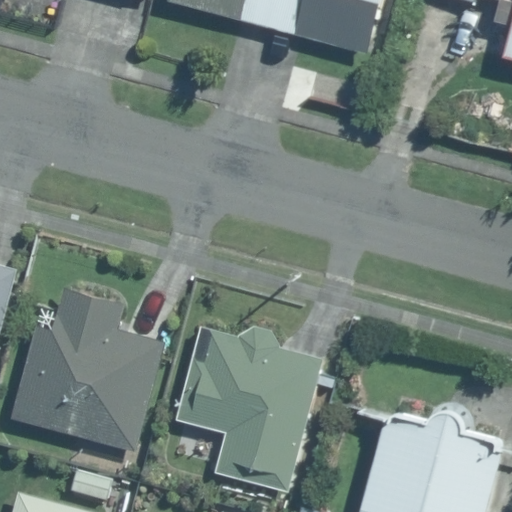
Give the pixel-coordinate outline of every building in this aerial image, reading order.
[(183,0),(374,54),(389,0),(183,0)] [(0,349),(1,350),(24,271),(0,264),(0,349)] [(17,413),(24,415),(139,449),(170,344),(121,330),(129,305),(72,288),(63,318),(46,313),(17,413)] [(207,325),(204,337),(182,416),(230,429),(219,472),(289,492),(330,343),(258,323),(254,338),(207,325)] [(392,411),(389,426),(366,511),(489,511),(508,442),(466,431),(466,430),(465,428),(465,427),(465,425),(464,424),(464,423),(463,422),(462,420),(461,419),(460,418),(459,417),(458,416),(457,416),(456,415),(454,414),(453,414),(452,413),(450,413),(449,413),(448,413),(446,413),(445,413),(443,413),(442,413),(441,414),(439,414),(438,415),(437,415),(436,416),(434,417),(433,418),(432,419),(431,420),(431,421),(430,422),(392,411)] [(106,511),(26,490),(19,511),(106,511)]
